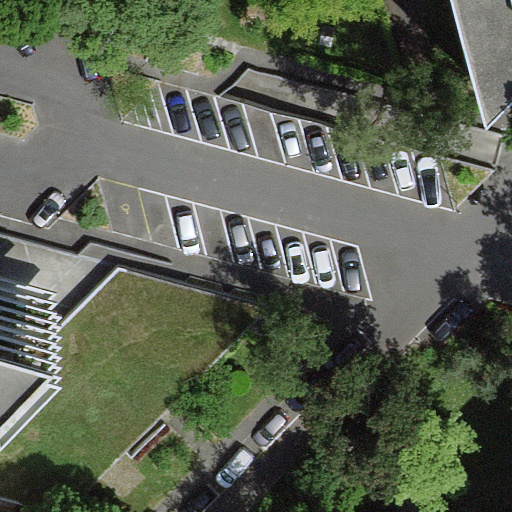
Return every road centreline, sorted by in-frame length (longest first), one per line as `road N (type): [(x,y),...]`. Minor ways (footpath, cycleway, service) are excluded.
road 1 (residential): [(476,249),(88,144)]
road 2 (residential): [(476,249),(210,511)]
road 3 (residential): [(88,144),(89,91),(77,67),(39,37)]
